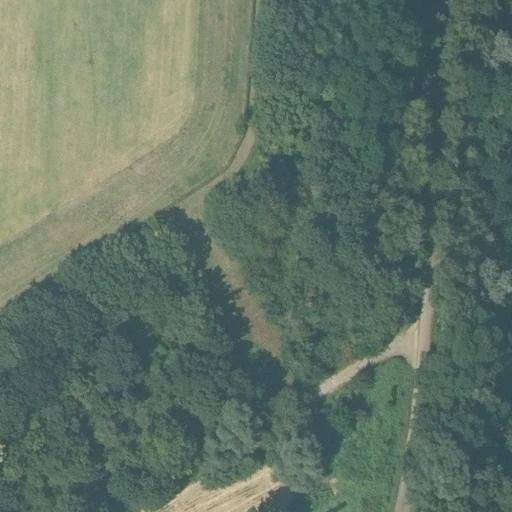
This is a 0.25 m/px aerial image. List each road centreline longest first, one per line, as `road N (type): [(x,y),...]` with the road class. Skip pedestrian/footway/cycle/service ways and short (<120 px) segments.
road 1 (unclassified): [(394,511),(426,331),(441,0)]
road 2 (track): [(373,509),(388,379),(364,362)]
road 3 (track): [(335,479),(305,440),(307,398),(364,362)]
